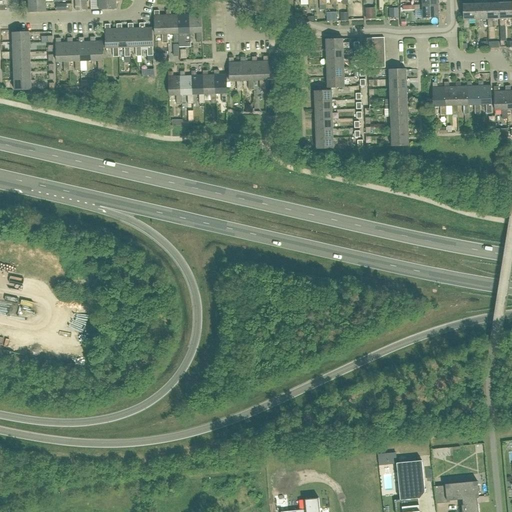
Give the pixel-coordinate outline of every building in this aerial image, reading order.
[(116,0),(98,0),(99,10),(116,9),(116,0)] [(46,2),(29,2),(29,12),(46,11),(46,2)] [(511,18),(511,2),(500,3),(500,19),(499,19),(500,27),(505,27),(504,19),(511,18)] [(481,20),(488,19),(488,3),(476,4),(476,20),(476,28),(481,28),(481,20)] [(499,19),(500,19),(500,3),(488,3),(488,19),(488,27),(493,27),(493,19),(499,19)] [(371,16),(371,4),(362,4),(362,15),(371,16)] [(476,20),(476,4),(463,4),(464,28),(469,28),(469,20),(476,20)] [(422,5),(415,6),(415,10),(423,10),(423,18),(439,17),(438,5),(423,6),(422,5)] [(190,33),(196,33),(197,42),(202,42),(202,33),(201,14),(194,14),(194,9),(189,10),(189,14),(190,33)] [(178,15),(177,15),(171,15),(171,10),(166,10),(166,15),(167,34),(168,34),(174,34),(174,43),(180,43),(179,34),(178,34),(178,15)] [(189,14),(182,15),(182,10),(177,10),(177,15),(178,15),(178,34),(179,34),(185,34),(185,42),(191,42),(190,33),(189,14)] [(166,15),(159,15),(159,11),(154,11),(155,35),(162,34),(162,43),(168,43),(168,34),(167,34),(166,15)] [(327,13),(327,22),(337,21),(337,13),(327,13)] [(140,28),(139,28),(133,28),(133,23),(128,24),(128,28),(129,47),(130,47),(136,47),(136,56),(142,56),(141,47),(140,47),(140,28)] [(140,47),(141,47),(147,47),(147,56),(153,55),(153,47),(152,47),(152,27),(145,28),(145,23),(139,23),(139,28),(140,28),(140,47)] [(117,29),(110,29),(110,24),(105,25),(106,48),(113,48),(113,57),(119,57),(118,48),(117,29)] [(128,28),(122,28),(122,24),(117,24),(117,29),(118,48),(124,48),(125,56),(130,56),(130,47),(129,47),(128,28)] [(13,42),(30,42),(30,32),(16,32),(13,33),(13,42)] [(91,61),(91,42),(84,42),(84,37),(79,38),(80,42),(79,42),(80,61),(81,61),(87,61),(87,70),(93,70),(92,61),(91,61)] [(91,61),(92,61),(98,61),(99,69),(104,69),(103,60),(102,41),(96,42),(96,37),(90,37),(91,42),(91,61)] [(68,43),(61,43),(61,38),(56,38),(57,62),(64,62),(64,71),(70,70),(69,62),(68,43)] [(80,61),(79,42),(73,42),(73,38),(68,38),(68,43),(69,62),(75,61),(76,70),(81,70),(81,61),(80,61)] [(364,38),(365,50),(373,50),(373,44),(372,38),(364,38)] [(326,50),(343,49),(343,39),(326,40),(326,50)] [(13,52),(30,51),(30,42),(13,42),(13,52)] [(326,59),(344,58),(343,49),(326,50),(326,59)] [(14,61),(31,61),(30,51),(13,52),(14,61)] [(252,62),(246,62),(245,57),(240,58),(240,62),(241,62),(241,81),(242,81),(248,81),(248,90),(254,89),(254,81),(253,81),(252,62)] [(264,61),(263,61),(257,62),(257,57),(252,57),(252,62),(253,81),(254,81),(259,80),(259,89),(265,89),(265,80),(264,80),(264,61)] [(264,80),(265,80),(271,80),(271,89),(277,89),(276,80),(276,61),(268,61),(268,57),(263,57),(263,61),(264,61),(264,80)] [(241,62),(240,62),(234,62),(234,58),(229,58),(230,81),(237,81),(237,90),(242,90),(242,81),(241,81),(241,62)] [(327,68),(344,68),(344,58),(326,59),(327,68)] [(14,71),(31,70),(31,61),(14,61),(14,71)] [(327,78),(344,77),(344,68),(327,68),(327,78)] [(389,80),(407,79),(406,69),(389,70),(389,80)] [(14,80),(31,79),(31,70),(14,71),(14,80)] [(215,94),(216,94),(222,94),(222,103),(228,102),(227,93),(226,75),(219,75),(219,70),(214,70),(215,94)] [(192,76),(191,76),(185,76),(185,71),(180,72),(180,76),(181,95),(182,95),(187,95),(188,104),(193,104),(193,95),(192,95),(192,76)] [(203,75),(196,76),(196,71),(191,71),(191,76),(192,76),(192,95),(193,95),(199,94),(199,103),(205,103),(204,94),(203,75)] [(215,94),(214,75),(208,75),(208,71),(203,71),(203,75),(204,94),(210,94),(211,103),(216,103),(216,94),(215,94)] [(181,95),(180,76),(173,76),(173,72),(168,72),(169,95),(176,95),(176,104),(182,104),(182,95),(181,95)] [(344,77),(327,78),(327,88),(345,87),(344,77)] [(31,79),(14,80),(15,90),(32,89),(31,79)] [(390,89),(407,88),(407,79),(389,80),(390,89)] [(479,86),(472,86),(472,81),(467,82),(467,86),(468,86),(468,105),(469,105),(475,105),(475,114),(481,114),(480,105),(479,86)] [(480,105),(486,105),(487,114),(492,114),(491,86),(484,86),(483,81),(478,81),(479,86),(480,105)] [(456,87),(449,87),(449,82),(445,82),(445,87),(445,106),(446,106),(452,106),(452,115),(458,115),(458,106),(457,106),(456,87)] [(468,86),(467,86),(461,87),(461,82),(456,82),(456,87),(457,106),(458,106),(463,106),(464,115),(469,114),(469,105),(468,105),(468,86)] [(445,106),(445,87),(438,87),(437,83),(433,83),(434,107),(441,106),(441,115),(447,115),(446,106),(445,106)] [(507,110),(506,91),(505,91),(498,91),(498,87),(494,87),(495,110),(502,110),(502,119),(507,119),(507,110)] [(390,98),(407,98),(407,88),(390,89),(390,98)] [(315,101),(332,101),(332,91),(314,91),(315,101)] [(390,108),(408,107),(407,98),(390,98),(390,108)] [(315,111),(332,110),(332,101),(315,101),(315,111)] [(391,117),(408,117),(408,107),(390,108),(391,117)] [(315,120),(333,119),(332,110),(315,111),(315,120)] [(391,127),(408,126),(408,117),(391,117),(391,127)] [(316,129),(333,129),(333,119),(315,120),(316,129)] [(391,136),(409,135),(408,126),(391,127),(391,136)] [(316,139),(333,138),(333,129),(316,129),(316,139)] [(409,135),(391,136),(392,145),(392,146),(409,145),(409,135)] [(333,138),(316,139),(316,149),(334,148),(333,138)] [(379,465),(397,463),(396,453),(378,455),(379,465)] [(394,500),(395,511),(419,511),(419,505),(418,498),(420,498),(425,492),(422,460),(397,463),(400,500),(394,500)] [(477,498),(479,498),(477,481),(445,484),(445,486),(435,487),(437,503),(444,503),(443,501),(462,499),(463,505),(462,505),(462,511),(478,511),(478,503),(477,503),(477,498)] [(305,499),(306,509),(287,511),(286,511),(319,511),(320,508),(319,498),(305,499)]
